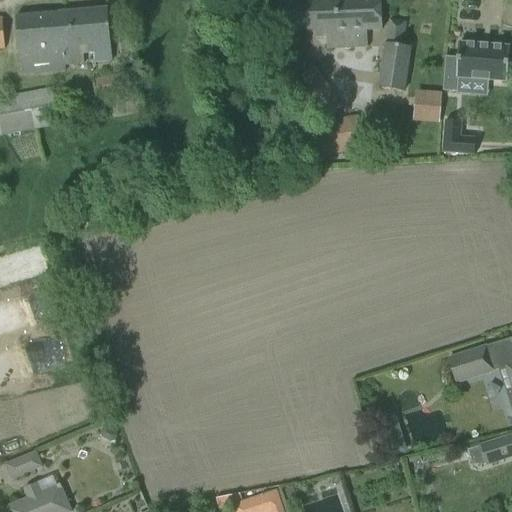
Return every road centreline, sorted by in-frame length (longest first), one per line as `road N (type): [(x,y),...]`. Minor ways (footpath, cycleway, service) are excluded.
road 1 (tertiary): [(297,267),(295,393),(153,431)]
road 2 (tertiary): [(297,267),(242,0)]
road 3 (tertiary): [(511,217),(297,267)]
